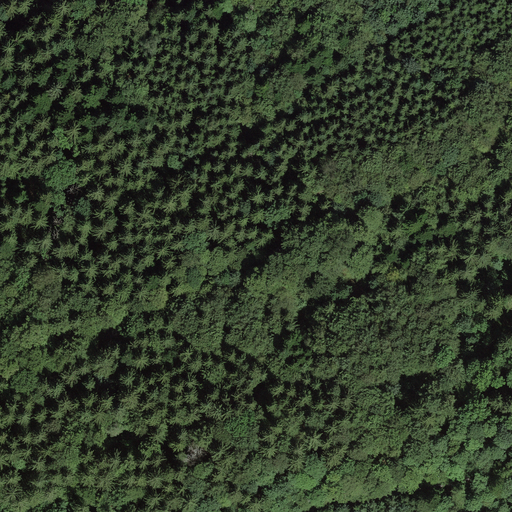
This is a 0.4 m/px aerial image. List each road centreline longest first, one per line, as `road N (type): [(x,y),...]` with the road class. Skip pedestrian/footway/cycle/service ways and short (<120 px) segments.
road 1 (track): [(0,355),(356,222),(495,141)]
road 2 (track): [(286,511),(511,470)]
